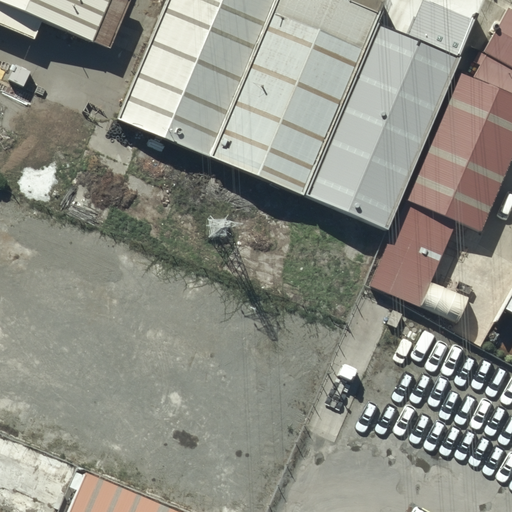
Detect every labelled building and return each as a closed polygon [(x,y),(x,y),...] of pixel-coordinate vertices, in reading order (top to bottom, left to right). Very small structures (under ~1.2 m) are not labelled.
[(87,0),(0,0),(0,12),(21,21),(30,0),(43,0),(81,16),(87,0)] [(253,0),(151,0),(108,102),(195,139),(253,0)] [(253,0),(195,139),(284,176),(358,0),(253,0)] [(453,17),(459,0),(444,0),(440,11),(453,17)] [(511,10),(506,7),(483,53),(477,50),(472,59),(480,63),(472,78),(459,73),(369,285),(416,305),(453,219),(478,229),(511,149),(511,10)] [(458,36),(440,29),(426,66),(444,73),(458,36)] [(368,125),(353,119),(338,157),(353,163),(368,125)] [(112,206),(82,192),(74,209),(103,224),(112,206)] [(511,290),(500,310),(511,317),(511,290)] [(227,511),(73,452),(49,511),(227,511)]
